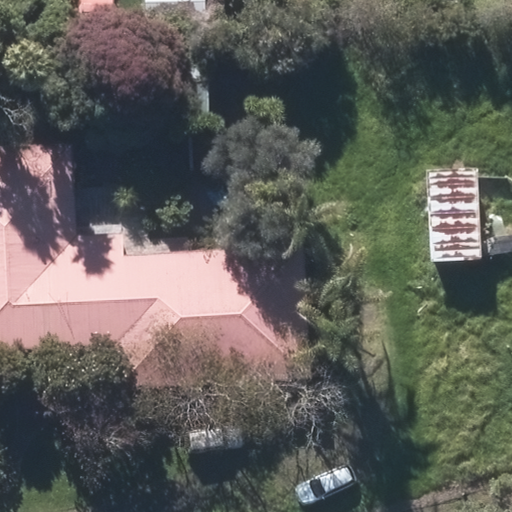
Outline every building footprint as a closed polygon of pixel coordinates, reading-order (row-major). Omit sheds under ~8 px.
[(110,28),(109,0),(75,0),(76,28),(110,28)] [(202,0),(143,0),(145,30),(204,27),(202,0)] [(358,30),(330,30),(330,50),(358,50),(358,30)] [(205,124),(203,47),(140,49),(142,125),(205,124)] [(0,360),(117,354),(119,399),(309,388),(302,255),(126,265),(125,243),(73,246),(68,151),(0,154),(0,360)] [(420,179),(426,270),(478,267),(472,176),(420,179)]
